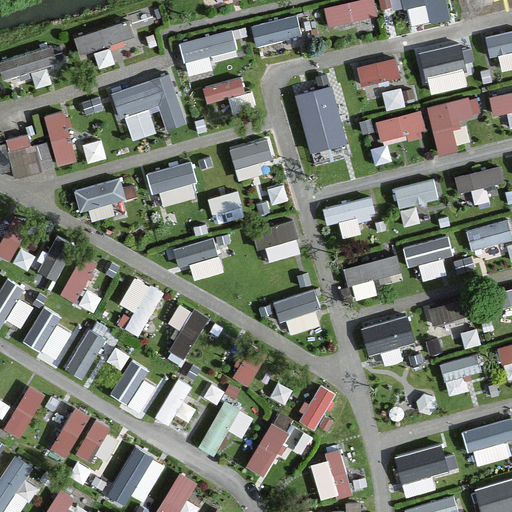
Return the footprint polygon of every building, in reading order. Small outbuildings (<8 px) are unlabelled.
[(376,0),(325,0),(327,15),(378,10),(376,0)] [(406,0),(411,19),(455,8),(452,0),(406,0)] [(252,18),(258,40),(304,27),(298,6),(252,18)] [(80,48),(137,28),(131,11),(74,31),(80,48)] [(181,32),(188,67),(214,63),(212,49),(239,44),(235,22),(181,32)] [(0,50),(0,51),(3,68),(57,58),(54,41),(0,50)] [(173,65),(115,82),(130,134),(163,125),(162,123),(187,116),(173,65)] [(243,72),(205,77),(207,92),(245,87),(243,72)] [(335,75),(297,83),(309,144),(348,136),(335,75)] [(494,109),(511,104),(511,83),(489,88),(494,109)] [(436,148),(459,145),(456,111),(480,108),(478,90),(430,95),(436,148)] [(410,133),(428,128),(420,100),(375,113),(381,133),(408,125),(410,133)] [(43,109),(60,160),(81,153),(64,102),(43,109)] [(49,163),(37,122),(6,131),(18,172),(49,163)] [(231,140),(237,166),(276,157),(270,131),(231,140)] [(163,202),(202,190),(191,152),(151,164),(163,202)] [(459,185),(505,174),(501,157),(455,168),(459,185)] [(122,169),(75,183),(81,204),(128,190),(122,169)] [(434,170),(394,182),(401,203),(441,191),(434,170)] [(215,218),(244,214),(240,185),(211,189),(215,218)] [(364,225),(361,215),(378,209),(371,187),(329,199),(339,233),(364,225)] [(16,207),(0,236),(0,248),(11,254),(33,216),(16,207)] [(295,211),(258,221),(268,256),(304,246),(295,211)] [(472,241),(511,233),(511,213),(469,221),(472,241)] [(59,271),(76,238),(55,227),(38,261),(59,271)] [(444,251),(455,248),(449,227),(404,239),(410,260),(421,257),(426,274),(448,268),(444,251)] [(175,243),(181,259),(191,255),(198,275),(226,264),(213,229),(175,243)] [(61,286),(77,295),(100,255),(84,246),(61,286)] [(347,258),(357,295),(380,290),(374,270),(401,263),(397,246),(347,258)] [(136,303),(125,322),(141,330),(166,284),(135,267),(120,295),(136,303)] [(7,269),(0,281),(0,318),(2,320),(7,310),(22,319),(34,298),(20,291),(26,280),(7,269)] [(317,283),(276,291),(280,311),(321,302),(317,283)] [(190,299),(170,351),(187,358),(208,306),(190,299)] [(61,348),(72,314),(38,303),(27,338),(61,348)] [(89,320),(66,362),(85,372),(108,330),(89,320)] [(511,336),(499,339),(504,355),(511,353),(511,336)] [(251,337),(233,371),(250,380),(268,347),(251,337)] [(450,387),(487,377),(478,347),(441,357),(450,387)] [(113,390),(145,402),(155,376),(145,373),(150,359),(128,350),(113,390)] [(158,412),(173,418),(191,378),(177,371),(158,412)] [(23,430),(46,385),(28,375),(5,421),(23,430)] [(320,375),(300,413),(318,423),(338,384),(320,375)] [(214,446),(229,423),(242,431),(255,411),(227,393),(199,437),(214,446)] [(69,451),(89,405),(72,398),(52,443),(69,451)] [(92,453),(111,419),(98,412),(79,446),(92,453)] [(247,460),(266,470),(289,422),(270,413),(247,460)] [(446,433),(395,448),(407,490),(437,481),(433,465),(453,460),(446,433)] [(342,444),(311,453),(323,493),(354,484),(342,444)] [(14,446),(0,471),(0,503),(15,511),(17,511),(36,480),(25,474),(34,457),(14,446)] [(177,511),(202,476),(182,463),(148,511),(177,511)] [(511,511),(511,467),(474,482),(485,511),(511,511)] [(40,511),(61,511),(77,491),(63,481),(40,511)] [(408,511),(459,511),(456,491),(407,499),(408,511)] [(362,511),(361,498),(336,501),(337,511),(362,511)] [(228,511),(231,506),(211,499),(206,511),(228,511)] [(115,511),(116,511),(99,502),(92,511),(115,511)]
